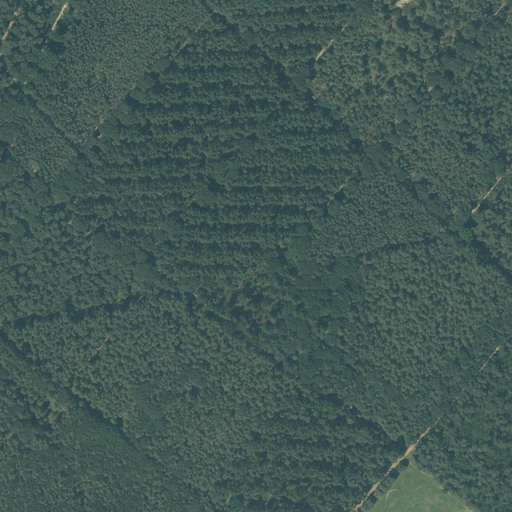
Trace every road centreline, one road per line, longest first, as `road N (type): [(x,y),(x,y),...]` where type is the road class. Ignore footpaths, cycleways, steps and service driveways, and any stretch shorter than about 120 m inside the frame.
road 1 (track): [(0,250),(221,0)]
road 2 (track): [(511,165),(458,229),(280,264)]
road 3 (track): [(511,324),(357,511)]
road 4 (track): [(293,82),(140,257)]
road 5 (track): [(220,511),(59,383)]
road 6 (track): [(373,156),(507,0)]
road 7 (track): [(83,153),(8,72),(6,30),(21,0)]
road 8 (track): [(373,156),(511,276)]
road 9 (track): [(280,264),(139,293)]
road 10 (track): [(280,264),(373,156)]
road 11 (track): [(139,293),(0,324)]
road 12 (track): [(200,0),(293,82)]
